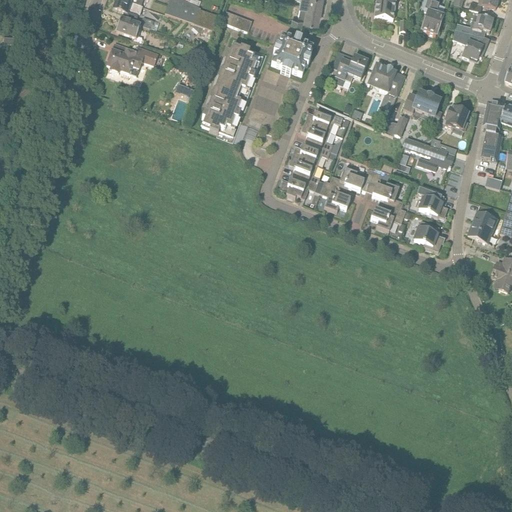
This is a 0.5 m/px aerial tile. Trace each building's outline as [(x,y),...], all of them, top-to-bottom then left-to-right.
[(116,0),(116,1),(142,10),(142,9),(146,10),(149,0),(116,0)] [(170,0),(164,17),(190,26),(202,30),(215,34),(217,25),(219,19),(198,12),(198,10),(188,6),(174,0),(170,0)] [(174,0),(188,6),(198,10),(201,3),(193,0),(174,0)] [(299,0),(299,6),(300,7),(319,10),(321,0),(299,0)] [(374,18),(374,20),(392,22),(394,0),(376,0),(376,3),(374,18)] [(427,15),(421,35),(435,40),(441,21),(434,18),(437,8),(439,1),(435,0),(432,0),(432,1),(430,0),(424,0),(424,1),(421,10),(421,12),(423,14),(427,15)] [(453,0),(452,8),(460,10),(462,0),(453,0)] [(470,5),(468,12),(479,15),(481,8),(495,12),(497,0),(475,0),(478,1),(477,6),(470,5)] [(116,1),(112,12),(123,16),(122,18),(129,20),(135,22),(137,18),(139,19),(142,10),(116,1)] [(264,2),(260,11),(265,13),(268,3),(264,2)] [(300,7),(298,17),(304,19),(303,21),(317,24),(319,10),(300,7)] [(225,15),(221,25),(230,28),(234,18),(234,17),(225,14),(225,15)] [(234,18),(230,28),(231,29),(239,31),(242,21),(243,21),(234,17),(234,18)] [(473,17),(471,25),(468,36),(470,37),(483,40),(484,33),(488,34),(492,22),(477,18),(475,17),(475,18),(473,17)] [(142,19),(139,27),(140,28),(150,32),(150,30),(153,23),(142,19)] [(116,32),(115,34),(135,41),(136,41),(137,40),(139,39),(138,37),(138,36),(137,36),(140,28),(139,27),(120,20),(117,27),(116,32)] [(242,21),(239,31),(241,33),(244,34),(247,35),(247,34),(251,24),(243,21),(242,21)] [(454,32),(452,42),(466,48),(461,59),(468,62),(469,60),(476,63),(477,59),(480,60),(488,42),(483,40),(470,37),(468,36),(465,35),(460,34),(455,32),(454,32)] [(3,38),(3,48),(12,48),(13,38),(3,38)] [(274,57),(271,67),(281,71),(280,74),(289,78),(290,74),(291,74),(301,78),(305,68),(307,69),(310,61),(308,60),(312,50),(299,46),(300,43),(301,43),(301,42),(295,40),(294,41),(295,41),(294,43),(281,39),(277,49),(275,48),(272,56),(274,57)] [(111,53),(106,69),(110,70),(109,73),(118,76),(119,74),(135,79),(141,64),(153,68),(157,57),(141,52),(140,54),(136,52),(134,56),(132,56),(128,54),(126,53),(127,50),(114,46),(111,53)] [(204,112),(201,120),(204,121),(201,128),(209,131),(208,133),(217,136),(218,135),(231,140),(238,121),(240,117),(253,82),(254,78),(261,60),(248,55),(249,53),(240,49),(239,51),(232,48),(229,55),(226,54),(223,63),(224,64),(221,73),(219,72),(219,73),(216,81),(218,82),(213,94),(211,93),(211,94),(208,102),(210,103),(206,112),(204,111),(204,112)] [(195,62),(194,63),(200,66),(205,53),(199,51),(195,62)] [(334,79),(332,85),(342,89),(345,83),(350,85),(352,79),(360,82),(367,64),(353,58),(352,61),(350,65),(341,62),(339,67),(337,73),(334,79)] [(185,67),(182,74),(190,77),(192,69),(185,67)] [(375,67),(366,88),(386,96),(387,96),(396,99),(396,98),(397,97),(404,79),(395,76),(395,75),(391,73),(392,71),(386,69),(385,71),(375,67)] [(194,92),(188,90),(185,98),(191,100),(194,92)] [(406,102),(402,113),(412,117),(429,124),(436,127),(441,116),(435,114),(439,104),(418,96),(416,101),(408,97),(407,101),(406,102)] [(345,106),(342,114),(348,116),(351,108),(345,106)] [(480,160),(480,161),(481,161),(483,162),(486,162),(486,163),(490,164),(491,163),(496,164),(501,138),(495,137),(496,133),(499,133),(500,127),(501,127),(504,109),(498,108),(493,107),(493,108),(488,107),(483,130),(483,131),(483,135),(486,135),(486,136),(485,136),(485,137),(484,142),(483,143),(482,144),(483,146),(482,147),(483,148),(482,149),(481,150),(482,152),(481,153),(482,154),(481,154),(481,155),(480,160)] [(504,109),(501,127),(511,128),(511,111),(505,109),(505,110),(504,109)] [(449,110),(442,127),(452,131),(453,130),(462,133),(463,134),(467,125),(464,124),(468,115),(466,115),(453,110),(452,112),(449,110)] [(305,123),(304,126),(329,135),(333,125),(340,128),(342,121),(317,111),(315,117),(314,117),(314,118),(313,119),(307,117),(305,123)] [(359,123),(362,115),(354,112),(351,120),(359,123)] [(389,124),(385,136),(392,139),(393,138),(399,140),(406,122),(399,120),(396,127),(389,124)] [(303,128),(301,134),(307,136),(306,138),(306,139),(304,145),(330,154),(332,148),(326,145),(329,135),(304,126),(303,128)] [(405,141),(402,151),(420,157),(430,160),(426,171),(427,172),(430,173),(434,174),(437,167),(449,171),(452,162),(454,158),(452,157),(446,156),(446,155),(437,152),(429,150),(405,141)] [(432,141),(429,150),(437,152),(439,146),(440,143),(432,141)] [(292,156),(291,159),(317,169),(320,159),(327,161),(327,160),(330,154),(304,145),(302,150),(301,150),(301,151),(300,153),(295,150),(292,156)] [(448,149),(446,155),(446,156),(452,157),(454,158),(456,152),(448,149)] [(330,154),(327,160),(334,163),(336,157),(332,155),(330,154)] [(290,162),(288,168),(294,170),(293,171),(293,172),(293,173),(291,178),(317,188),(322,190),(323,185),(319,183),(319,181),(323,172),(323,171),(317,169),(291,159),(290,162)] [(0,172),(9,176),(13,165),(0,160),(0,172)] [(379,173),(379,174),(385,176),(389,178),(389,177),(392,169),(388,168),(382,165),(379,173)] [(329,186),(328,186),(336,189),(346,193),(347,192),(347,190),(351,192),(359,195),(360,192),(363,184),(354,181),(356,176),(344,171),(340,182),(331,179),(329,186)] [(367,171),(363,182),(364,182),(370,185),(374,174),(367,171)] [(495,173),(494,181),(503,183),(505,175),(495,173)] [(374,174),(370,185),(376,187),(380,176),(374,174)] [(280,190),(278,193),(286,196),(285,198),(294,201),(295,199),(304,202),(308,192),(314,194),(319,196),(322,190),(317,188),(291,178),(289,184),(289,183),(288,184),(288,186),(282,184),(280,190)] [(500,193),(502,183),(487,180),(485,190),(500,193)] [(319,196),(319,197),(327,200),(323,211),(336,215),(338,210),(345,213),(349,202),(344,201),(342,200),(339,199),(339,196),(334,194),(336,189),(328,186),(329,186),(324,184),(323,185),(322,190),(319,196)] [(372,197),(371,199),(379,202),(383,203),(382,205),(382,206),(392,210),(400,212),(403,205),(394,202),(398,191),(385,187),(383,192),(375,189),(372,197)] [(418,190),(416,197),(422,200),(418,212),(439,219),(443,221),(444,220),(447,211),(442,209),(440,208),(443,200),(418,190)] [(511,192),(505,215),(499,237),(511,240),(511,238),(511,192)] [(374,211),(370,222),(377,224),(375,230),(388,234),(392,224),(400,227),(405,214),(400,212),(392,210),(391,215),(385,213),(384,215),(380,214),(378,213),(374,211)] [(471,228),(467,238),(487,245),(491,236),(492,236),(497,222),(477,214),(474,221),(472,225),(471,228)] [(420,224),(413,243),(423,246),(422,249),(437,255),(440,247),(442,242),(435,239),(436,237),(439,231),(420,224)] [(497,265),(491,280),(496,282),(501,284),(498,292),(508,296),(510,288),(511,283),(511,262),(509,262),(507,268),(502,266),(497,265)]
